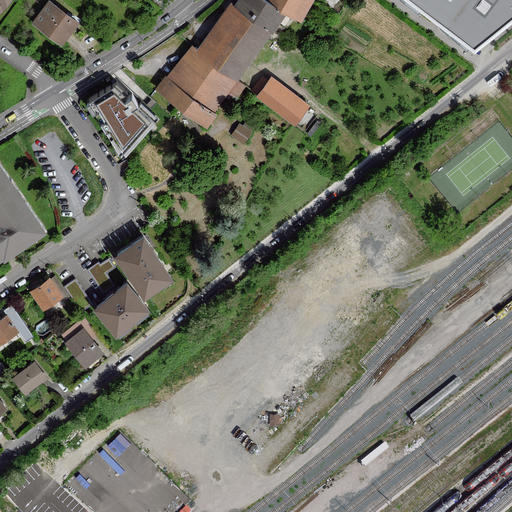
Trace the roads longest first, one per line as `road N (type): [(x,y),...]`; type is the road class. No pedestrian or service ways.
road 1 (tertiary): [(0,462),(511,50)]
road 2 (track): [(233,494),(183,445),(339,296),(432,268),(511,209)]
road 3 (track): [(208,511),(294,467),(511,281)]
road 4 (residential): [(55,89),(112,175),(114,201),(0,287)]
road 5 (track): [(183,445),(125,421),(96,439),(45,494)]
road 6 (tertiary): [(188,0),(55,89)]
